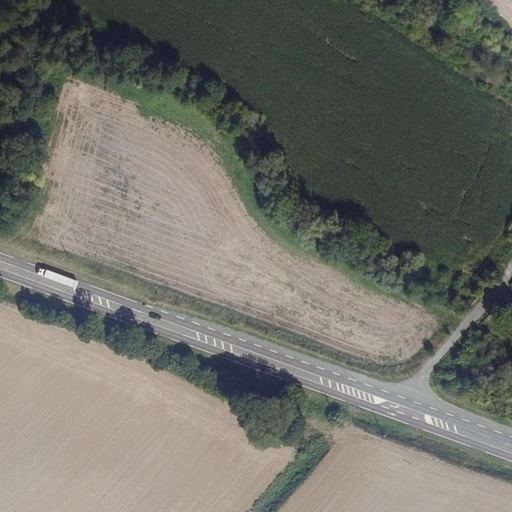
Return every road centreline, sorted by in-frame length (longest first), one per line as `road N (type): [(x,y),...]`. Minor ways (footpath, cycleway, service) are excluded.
road 1 (primary): [(409,404),(0,257)]
road 2 (primary): [(0,271),(403,418)]
road 3 (unclassified): [(511,257),(409,404)]
